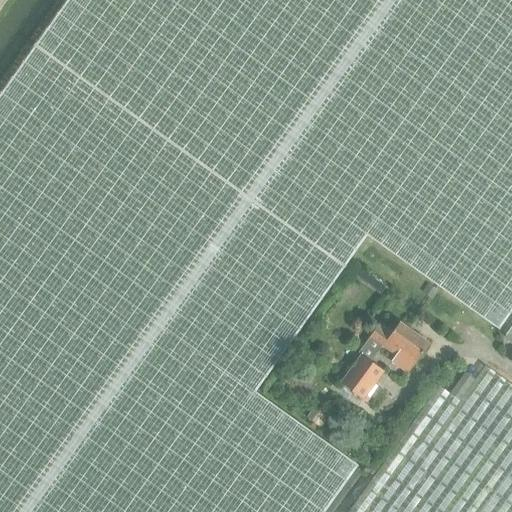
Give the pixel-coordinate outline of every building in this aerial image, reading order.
[(326,511),(358,468),(253,394),(365,237),(497,331),(511,310),(511,0),(66,0),(0,93),(0,511),(326,511)] [(428,284),(422,292),(431,299),(437,291),(428,284)] [(390,365),(405,376),(428,345),(398,324),(392,332),(381,323),(359,353),(372,363),(383,348),(396,357),(390,365)] [(511,326),(503,338),(511,344),(511,326)] [(340,386),(363,401),(374,385),(383,373),(360,357),(340,386)] [(438,387),(347,511),(511,511),(511,386),(484,367),(474,381),(462,372),(447,393),(438,387)] [(374,385),(363,401),(367,403),(370,398),(376,402),(383,392),(374,385)] [(314,407),(306,419),(320,429),(329,417),(314,407)]
